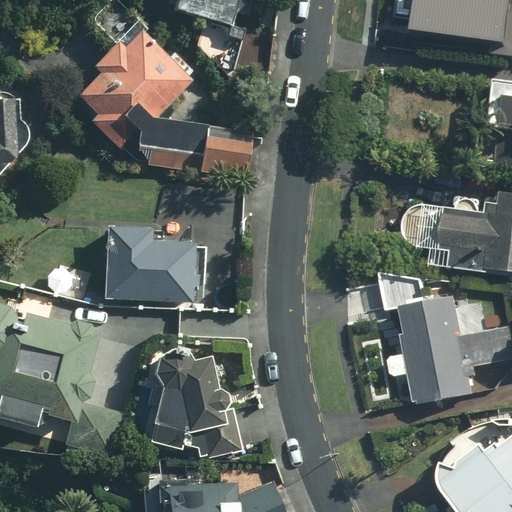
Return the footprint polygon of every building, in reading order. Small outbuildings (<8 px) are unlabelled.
[(246,0),(175,0),(174,6),(240,25),(246,0)] [(511,0),(394,0),(390,45),(511,58),(511,0)] [(197,78),(144,28),(127,45),(121,38),(96,65),(103,72),(80,91),(99,112),(94,119),(152,163),(246,175),(251,134),(162,117),(197,78)] [(511,77),(500,76),(498,126),(511,127),(511,77)] [(29,124),(22,120),(20,97),(0,97),(0,174),(29,143),(31,133),(29,124)] [(438,249),(436,263),(511,269),(511,190),(507,190),(506,204),(496,203),(495,211),(484,210),(484,209),(484,208),(484,207),(483,206),(483,205),(482,205),(482,204),(481,203),(480,202),(479,202),(479,201),(478,200),(477,200),(476,200),(475,199),(474,199),(473,199),(472,199),(471,199),(470,199),(469,199),(468,199),(467,200),(466,200),(465,201),(464,201),(463,202),(462,203),(461,204),(461,205),(460,206),(460,207),(459,208),(424,205),(423,205),(421,206),(420,207),(418,207),(417,208),(416,209),(414,210),(413,212),(412,213),(411,214),(410,215),(410,217),(409,218),(408,220),(408,221),(408,223),(407,225),(407,226),(407,228),(407,229),(408,231),(408,233),(409,234),(409,236),(410,237),(411,239),(411,240),(412,241),(414,242),(415,244),(416,245),(417,246),(419,246),(420,247),(422,248),(438,249)] [(197,241),(154,240),(155,227),(111,226),(109,295),(196,298),(197,241)] [(462,294),(405,304),(409,333),(404,334),(407,354),(391,357),(394,376),(412,374),(417,405),(421,404),(479,395),(476,376),(482,375),(481,366),(511,361),(511,326),(469,334),(462,294)] [(0,301),(0,398),(77,419),(101,329),(26,309),(19,319),(13,306),(0,301)] [(149,438),(186,448),(198,447),(201,458),(222,453),(222,454),(244,449),(234,404),(224,407),(212,355),(196,359),(191,350),(175,347),(161,356),(158,372),(165,384),(149,438)] [(438,490),(438,493),(453,511),(511,511),(511,408),(501,410),(502,420),(499,420),(496,421),(493,421),(489,421),(486,422),(483,423),(480,424),(477,425),(474,426),(471,428),(468,429),(466,431),(463,433),(460,435),(458,437),(456,439),(453,442),(451,444),(449,447),(448,450),(446,452),(444,455),(443,458),(442,461),(441,464),(440,467),(439,471),(438,474),(438,477),(438,480),(438,483),(438,487),(438,490)] [(168,511),(286,511),(274,481),(238,496),(238,482),(168,483),(168,511)]
